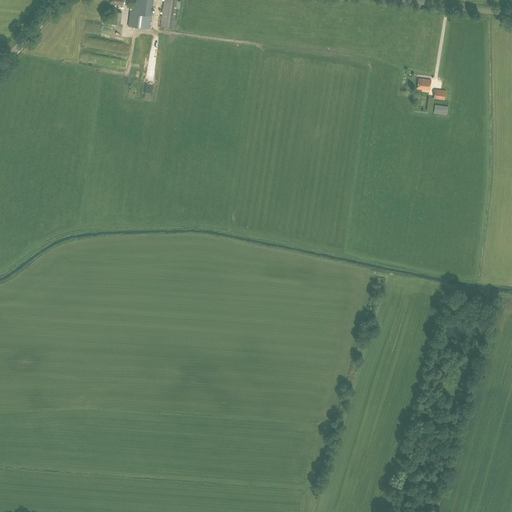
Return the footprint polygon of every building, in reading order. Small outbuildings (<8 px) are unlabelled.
[(128,26),(149,29),(151,15),(153,0),(132,0),(132,9),(131,9),(128,26)] [(164,0),(160,27),(173,29),(176,8),(180,9),(181,1),(177,0),(176,0),(164,0)] [(111,23),(120,24),(122,12),(113,11),(111,23)] [(417,88),(430,90),(431,80),(419,78),(417,88)] [(446,90),(440,89),(435,89),(434,98),(444,99),(446,90)] [(434,113),(447,115),(448,106),(435,105),(434,113)]
